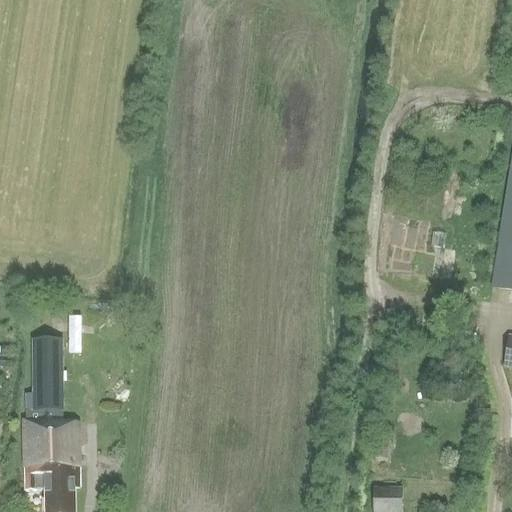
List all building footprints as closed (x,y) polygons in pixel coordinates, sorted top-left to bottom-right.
[(511,160),(490,289),(511,292),(511,160)] [(80,318),(71,318),(71,350),(80,350),(80,318)] [(475,343),(477,328),(458,325),(455,340),(475,343)] [(64,424),(63,341),(32,342),(33,396),(25,397),(25,423),(24,423),(25,491),(35,491),(35,488),(45,488),(45,511),(73,511),(73,489),(80,489),(79,424),(64,424)] [(0,368),(7,368),(8,349),(0,348),(0,368)] [(377,446),(376,461),(388,461),(388,447),(377,446)] [(401,511),(402,491),(373,491),(372,511),(401,511)]
